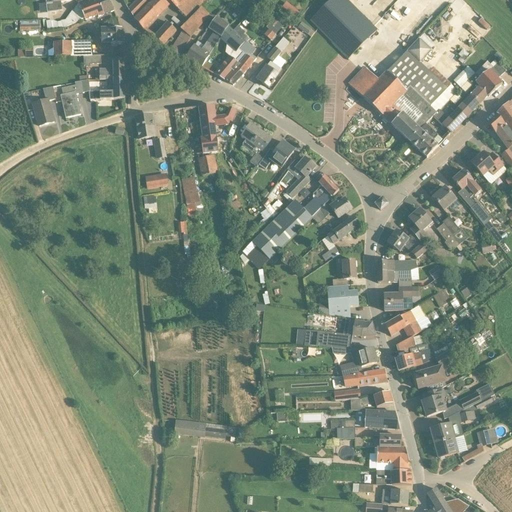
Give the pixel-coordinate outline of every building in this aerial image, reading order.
[(62,11),(61,3),(52,3),(51,0),(44,0),(44,4),(40,4),(41,14),(62,11)] [(79,22),(85,20),(85,21),(98,17),(98,18),(114,12),(108,0),(96,0),(91,2),(90,0),(88,0),(78,5),(74,11),(79,22)] [(139,0),(129,11),(128,11),(134,20),(148,5),(146,0),(139,0)] [(154,0),(134,20),(143,31),(170,4),(187,19),(205,0),(154,0)] [(346,0),(329,0),(309,21),(348,60),(377,30),(346,0)] [(180,30),(182,32),(190,38),(209,16),(201,8),(180,30)] [(186,59),(202,69),(214,49),(229,27),(216,19),(209,29),(214,33),(207,44),(205,47),(198,43),(195,48),(194,47),(191,50),(186,59)] [(106,31),(121,30),(117,20),(104,24),(106,31)] [(295,26),(311,38),(314,33),(298,21),(295,26)] [(40,31),(40,22),(20,22),(20,31),(40,31)] [(176,32),(168,24),(154,39),(163,46),(176,32)] [(252,56),(257,50),(248,43),(250,42),(245,37),(247,35),(240,28),(235,33),(246,44),(239,52),(246,58),(247,56),(254,62),(256,59),(252,56)] [(121,30),(106,31),(102,31),(102,44),(110,44),(111,47),(122,46),(122,30),(121,30)] [(272,42),(276,36),(270,31),(265,36),(272,42)] [(190,38),(182,32),(170,50),(169,49),(169,50),(179,56),(190,38)] [(227,46),(234,53),(231,57),(214,76),(224,82),(232,72),(233,73),(235,70),(246,58),(239,52),(237,51),(244,43),(239,39),(236,43),(231,40),(227,46)] [(266,68),(263,73),(257,81),(269,89),(278,76),(277,75),(280,69),(273,64),(289,44),(283,39),(267,59),(271,62),(267,68),(266,68)] [(362,74),(350,87),(409,142),(420,131),(425,125),(433,118),(427,112),(447,92),(419,65),(432,52),(419,40),(375,87),(362,74)] [(88,58),(93,57),(91,42),(81,43),(54,44),(54,58),(70,57),(83,57),(88,58)] [(19,49),(19,57),(33,57),(33,49),(19,49)] [(242,76),(254,62),(247,56),(246,58),(235,70),(242,76)] [(93,57),(88,58),(83,57),(84,68),(90,68),(90,66),(101,65),(101,57),(93,57)] [(113,61),(114,70),(95,71),(96,81),(108,81),(124,80),(124,61),(113,61)] [(488,98),(502,86),(497,80),(504,74),(494,62),(490,65),(487,62),(467,83),(471,86),(475,91),(484,100),(488,97),(488,98)] [(235,70),(233,73),(226,81),(233,87),(242,76),(235,70)] [(125,100),(124,80),(108,81),(108,93),(96,93),(96,101),(125,100)] [(60,97),(63,110),(66,119),(81,116),(76,96),(84,94),(82,82),(74,84),(76,90),(70,92),(70,94),(60,97)] [(467,118),(484,100),(475,91),(471,86),(464,92),(468,97),(464,101),(462,98),(454,106),(467,118)] [(33,105),(37,118),(39,127),(54,123),(48,102),(56,100),(53,88),(43,90),(46,101),(33,105)] [(511,109),(508,105),(497,115),(511,134),(511,109)] [(433,118),(450,134),(451,135),(467,118),(454,106),(448,112),(451,115),(447,119),(439,111),(433,118)] [(215,128),(228,126),(229,122),(232,123),(237,112),(230,109),(226,116),(214,118),(212,108),(199,110),(202,126),(201,126),(202,139),(201,139),(203,155),(218,154),(215,128)] [(139,140),(149,139),(154,138),(151,116),(136,119),(139,140)] [(511,151),(511,137),(497,117),(489,125),(507,151),(501,156),(511,170),(511,169),(511,153),(511,152),(511,151)] [(262,152),(266,148),(271,140),(250,125),(241,137),(246,140),(242,144),(243,146),(251,153),(253,152),(256,148),(262,152)] [(409,142),(427,159),(437,148),(431,142),(437,136),(425,125),(420,131),(409,142)] [(166,158),(163,140),(154,141),(157,159),(166,158)] [(281,169),(288,160),(294,152),(282,143),(275,154),(270,151),(264,159),(259,166),(265,171),(271,162),(281,169)] [(250,163),(257,168),(259,166),(264,159),(257,153),(250,163)] [(203,159),(203,155),(198,156),(199,160),(202,177),(217,174),(213,157),(203,159)] [(483,155),(472,164),(472,165),(482,176),(488,171),(493,177),(504,167),(493,155),(488,160),(483,155)] [(303,176),(286,193),(293,200),(310,182),(306,179),(315,169),(310,164),(309,163),(307,160),(306,161),(305,159),(299,165),(295,161),(292,164),(288,170),(293,174),(296,170),(303,176)] [(458,187),(462,191),(458,194),(471,209),(474,207),(471,204),(473,202),(470,199),(474,195),(475,197),(480,192),(472,183),(472,182),(463,172),(453,181),(457,186),(456,186),(457,188),(458,187)] [(166,176),(156,178),(146,179),(148,189),(168,186),(166,176)] [(324,207),(326,205),(332,199),(339,192),(325,178),(319,184),(321,187),(313,196),(315,198),(303,210),(312,219),(324,207)] [(195,203),(198,203),(197,179),(185,179),(186,213),(196,213),(195,203)] [(456,202),(451,196),(444,189),(433,199),(444,212),(449,208),(452,212),(459,206),(456,202)] [(156,197),(144,198),(145,211),(157,211),(156,197)] [(380,211),(388,204),(383,198),(375,205),(380,211)] [(338,220),(343,216),(352,211),(344,200),(337,205),(336,203),(328,209),(326,205),(324,207),(312,219),(318,226),(327,217),(333,213),(338,220)] [(312,219),(303,210),(295,202),(247,249),(256,257),(251,262),(259,271),(269,261),(312,219)] [(470,210),(482,226),(488,222),(490,220),(478,204),(474,207),(471,209),(470,210)] [(409,220),(415,226),(410,231),(412,234),(422,246),(429,240),(423,233),(432,225),(420,211),(409,220)] [(359,227),(353,217),(344,225),(327,237),(333,246),(359,227)] [(442,223),(443,225),(459,245),(468,239),(461,230),(460,231),(449,217),(442,223)] [(487,233),(493,229),(488,222),(482,226),(487,233)] [(451,252),(459,245),(443,225),(436,230),(445,243),(444,244),(451,252)] [(427,252),(422,246),(412,234),(407,239),(396,232),(387,244),(400,253),(404,248),(411,253),(417,260),(427,252)] [(503,241),(499,236),(493,240),(497,246),(503,241)] [(481,245),(482,254),(492,252),(490,243),(481,245)] [(322,257),(325,262),(338,253),(335,248),(322,257)] [(346,281),(356,280),(355,262),(350,262),(350,261),(348,261),(348,262),(342,263),(343,281),(333,282),(333,288),(347,287),(346,281)] [(393,273),(410,272),(417,270),(416,262),(377,263),(377,274),(393,273)] [(431,277),(435,282),(445,275),(441,270),(431,277)] [(393,273),(377,274),(378,284),(398,284),(398,281),(411,280),(410,272),(393,273)] [(327,288),(327,296),(334,297),(331,309),(328,309),(329,316),(350,320),(350,309),(358,308),(357,292),(348,293),(348,287),(347,287),(333,288),(327,288)] [(384,296),(384,308),(384,312),(402,312),(402,299),(417,299),(417,288),(398,289),(398,296),(384,296)] [(419,307),(393,322),(385,327),(390,337),(402,330),(408,339),(431,326),(427,318),(425,317),(419,307)] [(348,350),(350,350),(351,345),(352,337),(361,339),(375,338),(372,324),(364,324),(355,322),(346,321),(344,336),(318,332),(316,348),(332,349),(345,350),(348,350)] [(412,338),(396,347),(399,359),(395,361),(398,373),(423,366),(436,359),(433,350),(419,354),(417,348),(415,349),(412,338)] [(341,367),(344,378),(363,375),(361,368),(377,364),(373,350),(359,354),(358,351),(351,350),(350,350),(348,350),(345,350),(346,355),(352,353),(355,364),(341,367)] [(436,362),(440,369),(456,359),(452,352),(436,362)] [(440,369),(414,376),(418,390),(426,388),(428,394),(438,391),(442,389),(445,387),(440,369)] [(359,387),(386,383),(384,371),(371,374),(363,375),(344,378),(346,388),(358,386),(359,387)] [(461,403),(465,411),(475,406),(490,398),(495,395),(489,385),(476,392),(477,394),(461,403)] [(438,391),(428,394),(423,396),(425,402),(422,403),(427,418),(446,412),(441,397),(444,396),(442,389),(438,391)] [(360,399),(359,390),(343,392),(344,401),(351,400),(360,399)] [(352,411),(366,412),(365,412),(364,407),(375,404),(377,409),(392,405),(389,393),(361,401),(360,401),(360,399),(351,400),(352,411)] [(493,403),(490,398),(475,406),(477,411),(493,403)] [(472,413),(477,411),(475,406),(465,411),(457,415),(458,417),(460,424),(474,420),(472,413)] [(382,413),(366,412),(365,428),(398,431),(399,431),(399,430),(395,414),(394,414),(382,413)] [(174,435),(184,436),(225,441),(226,428),(176,422),(174,435)] [(458,423),(430,430),(434,445),(454,440),(462,437),(458,423)] [(337,440),(355,440),(355,439),(355,429),(337,430),(337,440)] [(482,448),(491,445),(488,432),(478,435),(482,448)] [(380,437),(380,449),(400,449),(400,437),(380,437)] [(454,440),(434,445),(438,460),(458,454),(454,440)] [(409,471),(409,465),(405,450),(400,449),(380,449),(377,449),(376,464),(392,464),(391,472),(409,471)] [(411,471),(409,471),(391,472),(376,472),(376,486),(386,486),(386,481),(390,481),(390,486),(411,487),(411,471)] [(359,485),(359,493),(373,494),(373,486),(359,485)] [(408,493),(398,492),(383,491),(382,505),(407,507),(408,493)] [(461,511),(466,508),(457,502),(447,508),(444,503),(436,491),(437,491),(436,491),(428,496),(436,509),(438,511),(461,511)]
